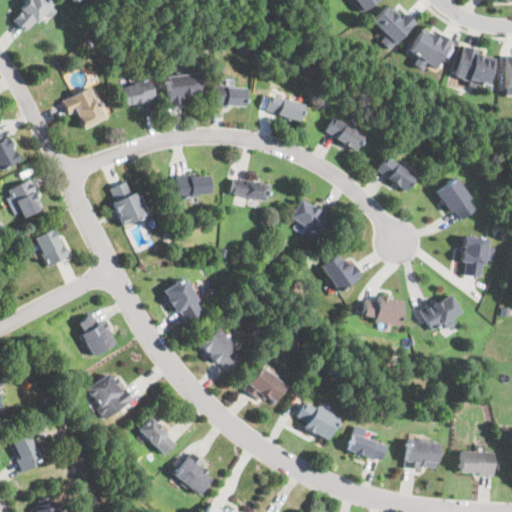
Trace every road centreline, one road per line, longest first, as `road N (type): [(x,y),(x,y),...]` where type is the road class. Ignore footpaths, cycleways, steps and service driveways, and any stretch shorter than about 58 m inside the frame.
road 1 (tertiary): [(473,511),(361,498),(268,450),(181,378),(114,269)]
road 2 (residential): [(64,176),(180,137),(269,144),(338,178),(395,240)]
road 3 (residential): [(114,269),(0,58)]
road 4 (tertiary): [(114,269),(0,330)]
